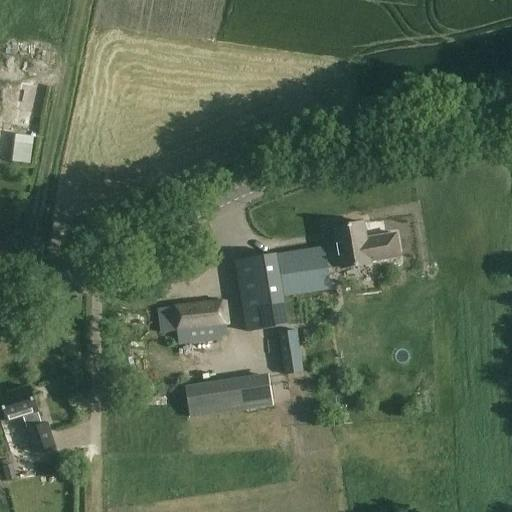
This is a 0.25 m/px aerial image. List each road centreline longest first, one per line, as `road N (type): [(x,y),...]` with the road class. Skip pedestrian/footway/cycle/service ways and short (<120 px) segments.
road 1 (tertiary): [(94,267),(330,152),(511,108)]
road 2 (residential): [(95,511),(94,267)]
